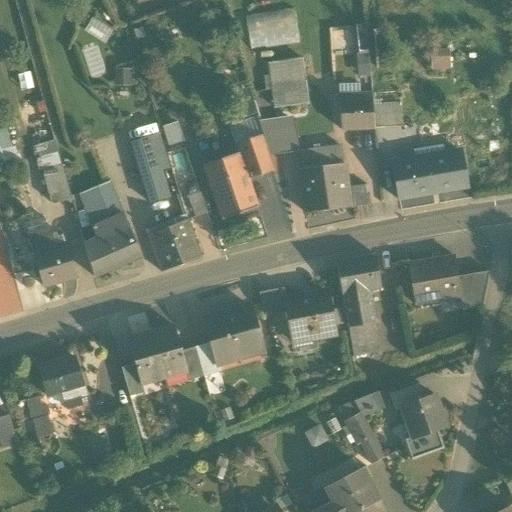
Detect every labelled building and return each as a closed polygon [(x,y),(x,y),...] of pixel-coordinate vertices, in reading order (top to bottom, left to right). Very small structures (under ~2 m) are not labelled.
[(248,46),(298,44),(296,10),(246,13),(248,46)] [(83,32),(104,44),(112,31),(91,18),(83,32)] [(358,55),(367,54),(365,24),(356,25),(358,55)] [(449,49),(430,50),(430,70),(449,70),(449,49)] [(358,77),(369,76),(367,54),(358,55),(356,55),(358,77)] [(269,66),(275,108),(308,104),(302,61),(269,66)] [(114,69),(113,85),(129,86),(130,70),(114,69)] [(337,85),(338,97),(344,96),(360,95),(359,84),(337,85)] [(372,106),(399,104),(399,92),(371,94),(372,106)] [(338,97),(341,130),(374,129),(374,128),(372,106),(371,94),(368,94),(369,101),(345,103),(344,96),(338,97)] [(360,95),(344,96),(345,103),(369,101),(368,94),(360,95)] [(372,106),(374,128),(401,126),(399,104),(372,106)] [(263,136),(259,122),(256,116),(229,126),(235,145),(263,136)] [(477,129),(494,127),(493,117),(476,119),(477,129)] [(263,136),(269,156),(294,153),(287,118),(259,122),(263,136)] [(162,128),(168,146),(183,142),(178,123),(162,128)] [(470,129),(472,144),(511,140),(511,134),(511,126),(494,127),(477,129),(470,129)] [(4,129),(0,130),(0,150),(7,148),(9,148),(4,129)] [(149,197),(161,226),(185,216),(179,197),(160,136),(131,146),(149,197)] [(238,154),(247,180),(248,179),(273,170),(269,156),(263,136),(235,145),(238,154)] [(36,148),(43,170),(62,165),(56,142),(36,148)] [(442,145),(412,150),(415,165),(445,160),(442,145)] [(329,155),(340,154),(339,146),(328,147),(329,155)] [(7,148),(0,150),(0,166),(11,164),(7,148)] [(395,169),(400,201),(467,190),(461,158),(445,160),(415,165),(412,150),(399,152),(402,167),(395,169)] [(203,166),(222,221),(258,208),(248,179),(247,180),(238,154),(203,166)] [(319,157),(320,169),(342,166),(340,154),(329,155),(319,157)] [(80,213),(92,240),(127,224),(110,188),(105,189),(102,186),(87,191),(82,177),(98,171),(94,156),(62,165),(71,198),(72,205),(74,211),(80,213)] [(43,170),(51,203),(71,198),(62,165),(43,170)] [(301,172),(307,213),(369,207),(367,188),(346,190),(342,166),(320,169),(301,172)] [(185,201),(194,226),(209,220),(201,195),(185,201)] [(25,225),(28,236),(48,231),(45,219),(25,225)] [(147,239),(161,272),(201,259),(188,221),(147,239)] [(84,244),(97,276),(142,256),(127,224),(92,240),(84,244)] [(28,236),(34,254),(53,248),(48,231),(28,236)] [(66,244),(53,248),(34,254),(33,254),(43,287),(76,278),(66,244)] [(408,264),(415,306),(460,298),(461,298),(458,277),(454,256),(408,264)] [(341,297),(345,296),(367,291),(379,289),(374,257),(335,265),(341,297)] [(460,298),(462,310),(482,307),(489,272),(458,277),(461,298),(460,298)] [(260,297),(268,327),(291,323),(286,300),(293,298),(291,291),(260,297)] [(373,324),(367,291),(345,296),(351,328),(373,324)] [(291,323),(295,348),(313,344),(312,339),(335,334),(328,294),(302,299),(302,297),(293,298),(286,300),(291,323)] [(212,342),(219,366),(245,358),(243,353),(261,348),(251,310),(206,323),(212,342)] [(351,328),(357,357),(379,352),(373,324),(351,328)] [(174,327),(151,333),(163,378),(185,371),(187,371),(181,351),(174,327)] [(141,384),(163,378),(151,333),(128,340),(135,364),(140,384),(141,384)] [(212,342),(194,347),(203,377),(220,372),(219,366),(212,342)] [(188,381),(203,377),(194,347),(181,351),(187,371),(185,371),(188,381)] [(61,395),(64,405),(71,402),(80,400),(85,399),(74,360),(40,369),(48,399),(61,395)] [(121,368),(129,397),(144,393),(141,384),(140,384),(135,364),(121,368)] [(389,395),(395,411),(402,409),(401,407),(425,399),(420,384),(389,395)] [(25,396),(33,426),(46,422),(38,393),(25,396)] [(353,402),(359,414),(361,417),(384,409),(379,393),(363,399),(353,402)] [(402,409),(412,438),(413,439),(435,431),(446,427),(434,395),(425,399),(401,407),(402,409)] [(80,400),(71,402),(73,409),(82,406),(80,400)] [(343,422),(356,446),(360,444),(371,438),(367,429),(361,417),(359,414),(343,422)] [(0,419),(0,428),(6,449),(17,446),(9,417),(0,419)] [(319,426),(304,434),(305,435),(312,449),(327,441),(319,426)] [(441,448),(435,431),(413,439),(412,438),(405,440),(412,458),(441,448)] [(360,444),(371,465),(383,459),(371,438),(360,444)] [(308,481),(315,494),(327,487),(362,469),(355,456),(308,481)] [(362,469),(327,487),(340,511),(359,511),(379,501),(362,469)] [(308,511),(340,511),(327,487),(315,494),(303,500),(308,511)] [(384,511),(379,501),(359,511),(384,511)]
